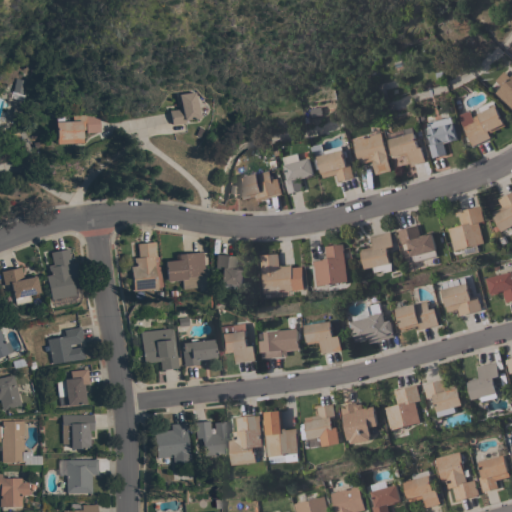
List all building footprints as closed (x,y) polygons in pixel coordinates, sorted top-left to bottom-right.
[(511,107),(495,92),(500,86),(494,80),(503,70),(509,76),(511,73),(511,107)] [(170,124),(168,110),(179,108),(177,94),(194,91),(197,117),(183,119),(183,122),(170,124)] [(472,145),(457,115),(468,109),(471,116),(477,113),(474,108),(492,99),(504,125),(488,132),(490,137),(472,145)] [(53,143),(53,136),(55,136),(54,113),(65,112),(65,121),(71,121),(71,114),(85,114),(85,116),(89,116),(97,119),(98,131),(84,132),(84,128),(80,128),(81,142),(53,143)] [(450,116),(457,139),(448,141),(447,140),(442,141),(446,154),(432,157),(428,144),(431,143),(427,129),(428,128),(427,122),(450,116)] [(411,127),(412,132),(414,132),(418,147),(421,146),(424,161),(410,164),(408,154),(394,157),(387,133),(411,127)] [(371,160),(359,163),(352,140),(380,132),(390,170),(375,174),(371,160)] [(310,146),(320,143),(323,151),(340,145),(346,164),(349,163),(353,176),(338,181),(335,173),(322,177),(321,171),(317,157),(313,158),(310,146)] [(296,152),(298,160),(309,157),(313,174),(299,177),(302,189),(287,193),(284,179),(287,178),(283,164),(284,164),(282,156),(296,152)] [(256,172),(256,174),(268,171),(269,176),(272,175),(273,178),(277,177),(281,193),(257,200),(255,193),(242,196),(237,177),(256,172)] [(511,227),(511,226),(503,231),(492,212),(502,206),(498,199),(511,190),(511,227)] [(454,250),(449,231),(449,232),(448,228),(461,224),(458,214),(455,215),(454,211),(480,204),(482,210),(481,211),(484,220),(478,222),(484,242),(454,250)] [(397,230),(417,224),(420,235),(431,232),(436,249),(435,249),(436,255),(413,262),(407,241),(401,243),(397,230)] [(389,231),(392,245),(386,247),(392,270),(383,272),(383,269),(374,271),(373,266),(365,268),(361,249),(373,246),(370,235),(389,231)] [(153,241),(154,247),(153,247),(154,256),(156,256),(160,286),(155,287),(155,288),(131,290),(128,266),(132,265),(132,257),(136,257),(135,243),(153,241)] [(342,243),(344,250),(342,250),(347,281),(344,281),(345,287),(336,289),(335,287),(329,288),(328,283),(317,285),(314,266),(313,261),(323,259),(323,258),(326,258),(324,246),(342,243)] [(49,299),(44,275),(47,274),(45,265),(51,264),(48,252),(65,248),(69,263),(66,263),(73,294),(49,299)] [(180,288),(179,279),(164,280),(162,261),(176,259),(176,253),(200,251),(201,257),(200,257),(202,275),(195,275),(196,286),(180,288)] [(304,289),(265,292),(263,269),(261,269),(260,255),(278,253),(279,266),(291,265),(292,267),(302,266),(304,289)] [(234,256),(233,268),(245,269),(243,292),(217,290),(219,270),(212,270),(214,254),(234,256)] [(0,270),(19,266),(21,277),(33,274),(37,291),(26,294),(27,300),(13,303),(8,283),(2,284),(0,275),(0,270)] [(511,271),(511,274),(511,300),(505,302),(502,291),(490,294),(486,278),(511,271)] [(466,282),(470,297),(477,296),(478,303),(479,303),(481,309),(459,315),(457,308),(447,311),(441,289),(466,282)] [(414,303),(414,304),(426,301),(428,309),(434,307),(438,324),(419,329),(418,324),(400,329),(395,308),(414,303)] [(378,302),(380,312),(381,311),(384,321),(390,320),(394,335),(369,342),(367,337),(366,338),(366,339),(361,340),(360,340),(355,341),(350,321),(368,317),(367,315),(368,315),(366,305),(378,302)] [(330,320),(332,336),(338,335),(340,350),(321,353),(319,342),(307,343),(306,340),(304,324),(330,320)] [(218,326),(244,323),(247,345),(253,345),(255,359),(235,362),(234,351),(221,353),(218,326)] [(78,326),(81,341),(68,344),(68,348),(79,346),(82,358),(68,360),(50,363),(45,338),(63,335),(62,330),(78,326)] [(168,328),(170,343),(173,343),(175,357),(178,356),(179,365),(176,366),(176,367),(159,369),(158,360),(142,362),(138,332),(168,328)] [(266,341),(265,332),(277,331),(277,330),(297,328),(299,349),(286,351),(287,356),(261,359),(259,342),(266,341)] [(0,335),(3,342),(6,340),(10,351),(0,355),(0,335)] [(188,341),(188,339),(195,338),(195,340),(212,338),(214,357),(196,359),(197,364),(181,366),(180,362),(181,362),(180,349),(179,344),(180,344),(180,342),(188,341)] [(496,361),(500,375),(493,377),(497,392),(498,392),(499,395),(483,399),(482,396),(472,399),(468,380),(479,377),(477,366),(496,361)] [(55,381),(62,380),(62,378),(69,378),(68,370),(85,368),(87,383),(81,384),(83,402),(57,405),(55,381)] [(18,405),(0,409),(0,376),(11,374),(18,405)] [(423,384),(444,378),(445,384),(457,381),(463,404),(453,407),(454,412),(439,416),(434,396),(427,398),(423,384)] [(391,429),(386,410),(385,411),(384,407),(398,404),(395,393),(391,394),(390,391),(417,384),(418,389),(418,390),(421,400),(415,401),(421,421),(391,429)] [(341,405),(356,402),(357,404),(361,403),(362,408),(374,406),(378,425),(370,426),(372,435),(371,435),(372,439),(353,443),(352,439),(349,439),(347,439),(341,405)] [(332,418),(333,427),(337,426),(341,442),(323,446),(321,436),(309,439),(305,417),(319,414),(317,406),(332,403),(335,417),(332,418)] [(281,410),(283,428),(286,428),(286,429),(297,428),(297,432),(296,432),(298,452),(299,460),(287,461),(286,457),(270,459),(269,455),(268,455),(264,411),(281,410)] [(91,414),(91,430),(87,430),(87,448),(68,448),(68,443),(60,443),(60,414),(91,414)] [(232,464),(229,439),(233,439),(233,431),(237,431),(236,416),(259,414),(260,420),(262,446),(255,446),(257,462),(232,464)] [(0,420),(21,420),(21,431),(21,451),(29,451),(29,455),(39,455),(39,464),(21,464),(21,460),(20,460),(20,461),(0,461),(0,420)] [(201,455),(200,448),(196,448),(194,438),(193,438),(191,422),(206,420),(208,433),(212,433),(211,422),(223,421),(224,433),(226,452),(201,455)] [(171,462),(170,456),(154,457),(151,431),(168,429),(168,424),(183,422),(187,454),(185,454),(186,460),(171,462)] [(458,451),(463,468),(461,469),(462,472),(463,472),(466,481),(474,479),(476,489),(477,489),(478,494),(455,500),(452,487),(447,488),(445,480),(441,481),(435,457),(458,451)] [(503,454),(509,476),(495,479),(497,487),(482,491),(478,477),(482,476),(478,461),(503,454)] [(96,474),(89,474),(89,493),(85,493),(85,492),(64,492),(64,459),(91,459),(91,458),(95,458),(96,474)] [(426,470),(427,475),(428,474),(433,490),(435,489),(439,503),(426,507),(423,497),(409,501),(403,482),(414,478),(412,474),(426,470)] [(0,476),(1,476),(1,477),(19,477),(19,482),(26,482),(26,495),(19,494),(19,506),(0,506),(0,476)] [(374,505),(370,491),(396,484),(400,501),(386,505),(388,511),(372,511),(371,506),(374,505)] [(357,485),(364,509),(351,511),(334,511),(329,493),(357,485)] [(327,511),(295,511),(293,503),(323,495),(327,511)] [(92,504),(91,503),(95,503),(95,511),(60,511),(60,510),(79,509),(79,504),(92,504)]
